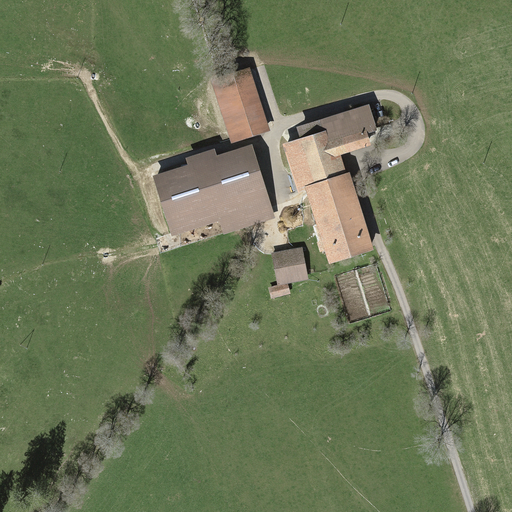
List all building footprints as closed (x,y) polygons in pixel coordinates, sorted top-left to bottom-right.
[(239,59),(209,68),(227,128),(257,119),(239,59)] [(357,121),(352,101),(315,111),(318,122),(297,128),(296,127),(279,132),(292,178),(300,176),(315,233),(310,235),(311,241),(317,239),(320,249),(362,238),(342,164),(331,167),(324,144),(396,124),(392,111),(357,121)] [(190,167),(156,178),(174,232),(220,217),(225,232),(235,229),(234,226),(271,214),(250,148),(216,159),(214,154),(189,162),(190,167)] [(263,242),(268,273),(296,269),(291,238),(263,242)] [(260,282),(277,281),(277,274),(260,275),(260,282)]
